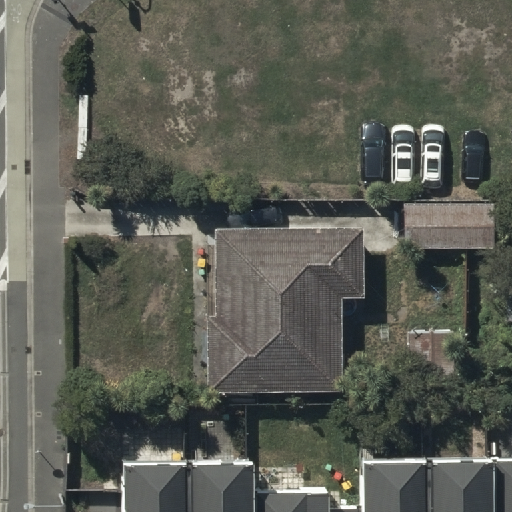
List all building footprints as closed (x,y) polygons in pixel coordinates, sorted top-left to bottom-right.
[(400,137),(397,194),(483,200),(486,142),(400,137)] [(494,208),(400,208),(401,254),(494,254),(494,208)] [(204,323),(204,397),(337,397),(338,306),(361,306),(361,235),(213,235),(212,324),(204,323)] [(511,330),(511,300),(503,300),(504,330),(511,330)] [(452,328),(403,328),(403,389),(452,389),(452,328)] [(118,474),(118,511),(511,511),(511,463),(481,463),(480,474),(356,472),(355,511),(323,511),(323,489),(297,489),(297,497),(262,497),(262,487),(249,487),(249,476),(118,474)]
